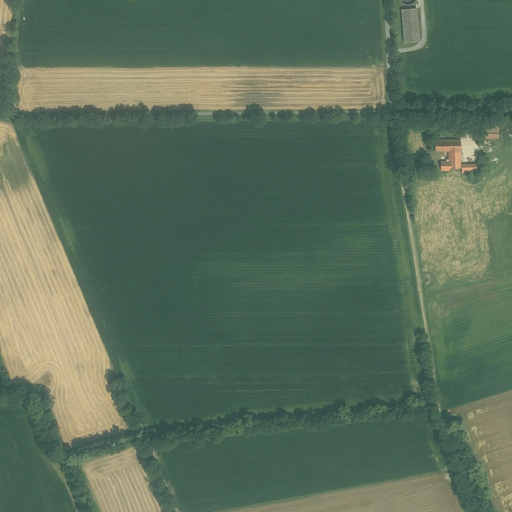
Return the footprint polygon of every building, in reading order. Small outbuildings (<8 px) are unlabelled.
[(417,9),(402,10),(405,43),(420,42),(417,9)] [(481,122),(481,138),(499,138),(498,121),(481,122)] [(461,140),(436,141),(436,151),(449,151),(461,151),(461,140)] [(461,168),(461,151),(449,151),(449,162),(441,162),(441,170),(450,170),(450,168),(461,168)] [(482,172),(482,164),(462,164),(462,173),(482,172)]
